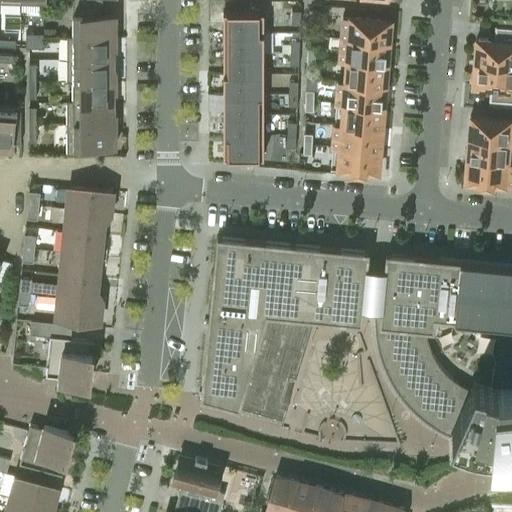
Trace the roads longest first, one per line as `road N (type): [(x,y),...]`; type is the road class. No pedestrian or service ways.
road 1 (residential): [(419,498),(135,423)]
road 2 (residential): [(425,207),(168,185)]
road 3 (residential): [(444,0),(425,207)]
road 4 (residential): [(146,386),(168,185)]
road 5 (residential): [(168,185),(168,0)]
road 6 (residential): [(168,185),(9,170)]
